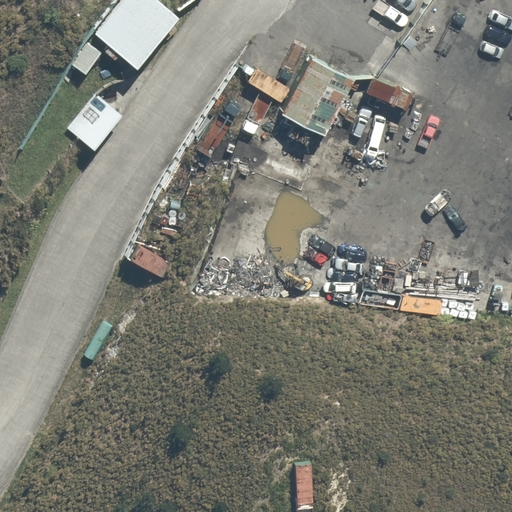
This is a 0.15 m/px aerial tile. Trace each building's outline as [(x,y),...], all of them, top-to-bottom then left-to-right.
[(178,16),(158,0),(120,0),(93,31),(125,57),(136,66),(178,16)] [(86,41),(71,62),(84,71),(99,50),(86,41)] [(352,77),(310,55),(289,95),(281,110),(323,132),(352,77)] [(96,93),(95,92),(66,126),(94,148),(122,114),(96,93)] [(135,239),(125,257),(160,277),(170,258),(135,239)] [(209,253),(207,277),(242,280),(244,257),(209,253)] [(294,464),(296,502),(313,501),(310,463),(294,464)] [(296,502),(296,511),(313,511),(313,501),(296,502)]
